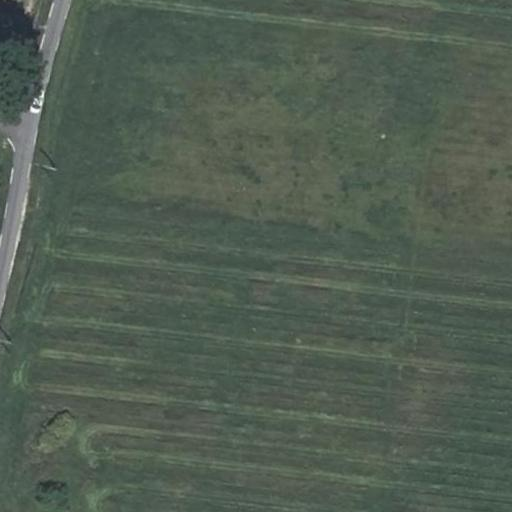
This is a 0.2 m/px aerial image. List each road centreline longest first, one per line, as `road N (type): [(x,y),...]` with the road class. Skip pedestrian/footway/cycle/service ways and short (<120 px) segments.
road 1 (residential): [(34,128),(0,325)]
road 2 (residential): [(71,0),(34,128)]
